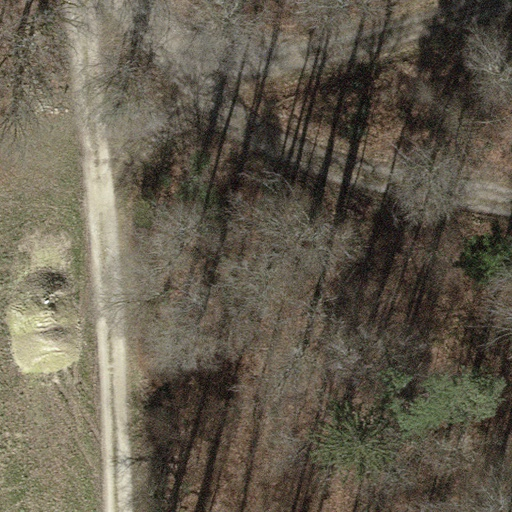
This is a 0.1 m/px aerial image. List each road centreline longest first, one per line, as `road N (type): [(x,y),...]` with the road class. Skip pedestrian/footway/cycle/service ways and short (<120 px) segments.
road 1 (track): [(118,511),(93,0)]
road 2 (track): [(135,0),(264,136),(511,194)]
road 3 (track): [(485,0),(361,48),(266,65),(102,157)]
